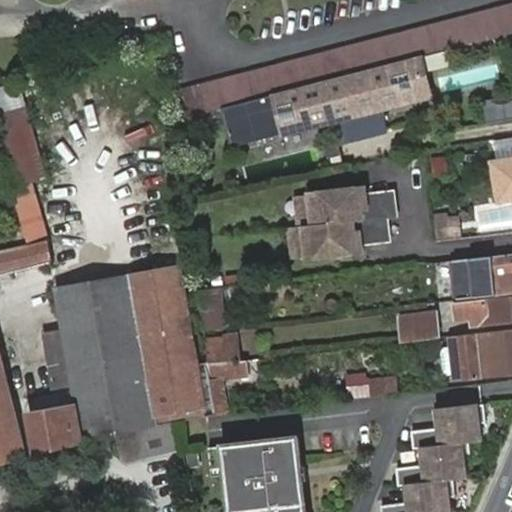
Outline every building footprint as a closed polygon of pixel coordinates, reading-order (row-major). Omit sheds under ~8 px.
[(423,56),(511,32),(511,3),(175,91),(178,120),(225,108),(423,56)] [(423,56),(225,108),(235,146),(433,94),(423,56)] [(37,266),(53,261),(50,240),(29,169),(41,166),(17,82),(0,87),(0,137),(23,217),(30,244),(37,266)] [(322,160),(340,157),(337,138),(319,141),(322,160)] [(511,161),(496,164),(501,203),(511,201),(511,161)] [(318,225),(308,226),(312,257),(367,250),(365,236),(393,232),(391,216),(401,215),(399,198),(370,202),(369,187),(314,194),(318,225)] [(434,237),(460,237),(460,214),(435,214),(434,237)] [(0,222),(0,250),(30,244),(23,217),(0,222)] [(0,275),(37,266),(30,244),(0,250),(0,275)] [(511,251),(454,259),(459,300),(511,293),(511,251)] [(175,418),(214,409),(207,366),(207,362),(195,364),(181,267),(59,284),(65,329),(73,387),(74,400),(28,409),(36,453),(115,433),(175,418)] [(222,289),(196,292),(202,332),(227,329),(222,289)] [(480,321),(511,316),(511,296),(458,304),(459,313),(461,323),(480,321)] [(403,342),(439,337),(435,309),(399,315),(403,342)] [(511,328),(457,335),(451,336),(455,377),(479,377),(511,372),(511,328)] [(73,387),(65,329),(42,333),(52,390),(73,387)] [(207,366),(241,362),(238,335),(203,341),(207,362),(207,366)] [(0,462),(28,455),(0,346),(0,462)] [(207,366),(214,409),(226,408),(222,379),(250,376),(248,361),(241,362),(207,366)] [(349,377),(353,396),(368,392),(364,374),(349,377)] [(369,379),(371,393),(399,390),(398,375),(369,379)] [(475,438),(492,436),(488,401),(449,405),(451,423),(423,426),(425,443),(436,442),(475,438)] [(184,452),(175,418),(115,433),(121,459),(128,464),(184,452)] [(300,431),(226,439),(229,468),(233,506),(307,498),(300,431)] [(461,476),(478,474),(475,438),(436,442),(438,461),(409,464),(411,481),(422,480),(461,476)] [(211,440),(214,469),(229,468),(226,439),(211,440)] [(463,511),(465,511),(461,476),(422,480),(424,498),(396,502),(397,511),(463,511)] [(308,511),(307,498),(233,506),(233,511),(308,511)]
